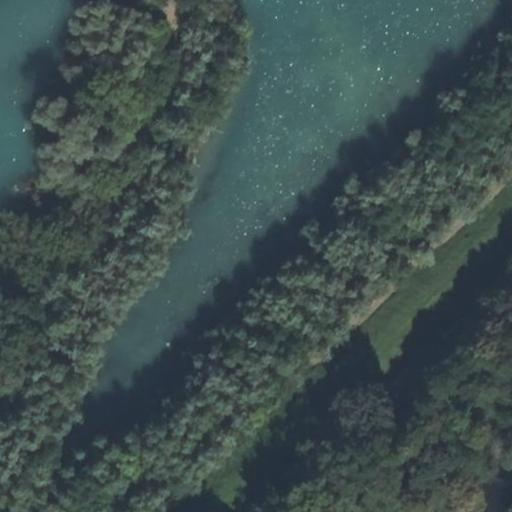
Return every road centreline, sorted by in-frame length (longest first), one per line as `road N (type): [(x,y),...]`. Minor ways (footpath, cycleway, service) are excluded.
road 1 (track): [(511,154),(154,511)]
road 2 (track): [(204,511),(511,198)]
road 3 (track): [(238,511),(304,434),(511,262)]
